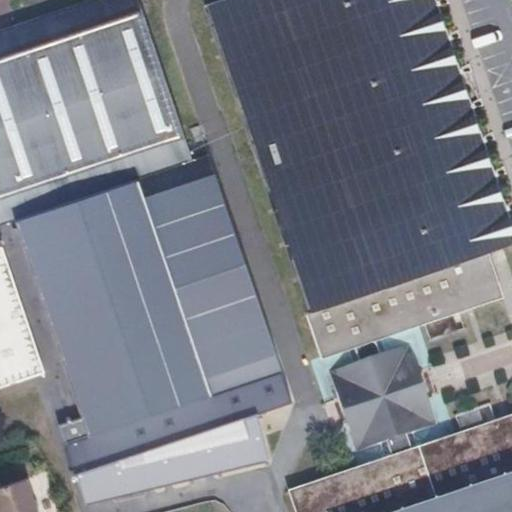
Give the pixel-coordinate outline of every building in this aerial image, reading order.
[(0,382),(51,366),(9,237),(7,237),(1,217),(22,210),(88,409),(64,416),(91,497),(132,483),(130,477),(156,469),(158,475),(270,438),(255,391),(290,380),(213,147),(197,152),(176,89),(170,73),(145,0),(86,0),(68,6),(56,10),(26,21),(12,26),(7,15),(0,17),(0,382)] [(495,296),(490,280),(481,254),(511,243),(511,239),(432,0),(208,0),(251,126),(256,142),(313,309),(301,313),(316,357),(352,345),(366,340),(496,298),(495,296)] [(366,340),(352,345),(358,361),(325,372),(352,451),(385,440),(391,456),(403,452),(398,436),(430,425),(416,384),(403,346),(371,357),(366,340)] [(511,511),(511,415),(403,452),(391,456),(287,491),(294,511),(511,511)] [(0,511),(36,511),(29,481),(0,487),(0,511)]
